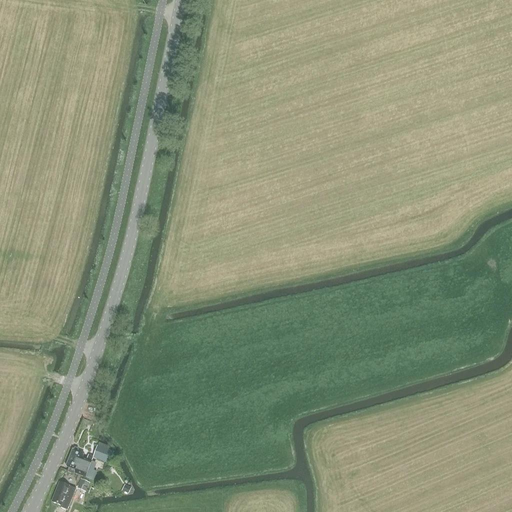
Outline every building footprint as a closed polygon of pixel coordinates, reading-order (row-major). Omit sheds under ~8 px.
[(111,452),(100,447),(95,459),(107,464),(111,452)] [(75,448),(73,450),(66,467),(68,468),(66,472),(72,475),(74,470),(76,471),(75,474),(85,478),(94,457),(88,455),(87,460),(82,459),(84,455),(78,452),(78,449),(75,448)] [(90,483),(80,479),(77,487),(78,487),(77,489),(86,493),(90,483)] [(76,490),(70,487),(60,483),(52,503),(62,507),(61,508),(68,511),(76,490)] [(125,485),(122,491),(126,493),(128,494),(132,488),(127,486),(125,485)]
